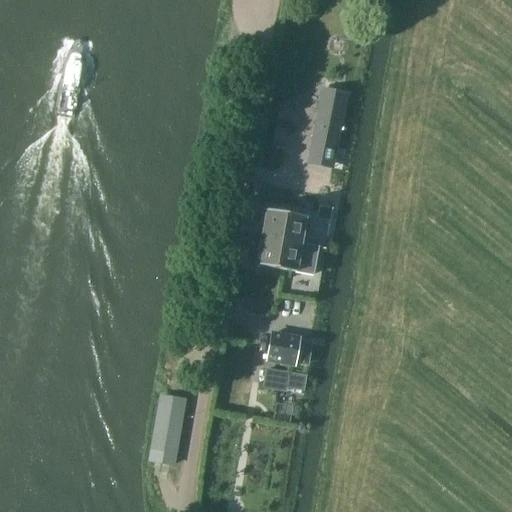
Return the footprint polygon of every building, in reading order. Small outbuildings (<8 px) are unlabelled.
[(323,88),(307,165),(335,170),(350,94),(323,88)] [(267,210),(262,237),(305,244),(309,221),(305,221),(306,217),(267,210)] [(305,244),(262,237),(257,265),(296,272),(297,268),(301,268),(305,244)] [(298,339),(272,334),(268,360),(294,364),(298,339)] [(307,376),(287,372),(285,388),(304,392),(307,376)] [(174,399),(162,397),(152,462),(162,464),(173,466),(184,401),(174,399)]
